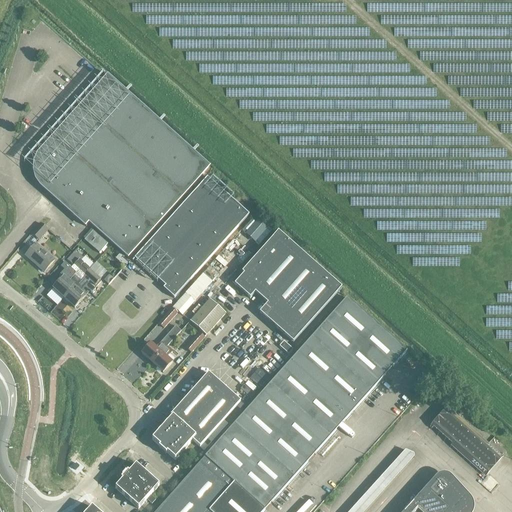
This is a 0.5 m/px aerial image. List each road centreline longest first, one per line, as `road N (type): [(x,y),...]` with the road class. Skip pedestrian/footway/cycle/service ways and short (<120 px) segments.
road 1 (track): [(511,407),(56,0)]
road 2 (unclassified): [(52,511),(128,436),(134,404),(0,282)]
road 3 (track): [(511,149),(345,0)]
road 4 (unknown): [(421,416),(345,511)]
